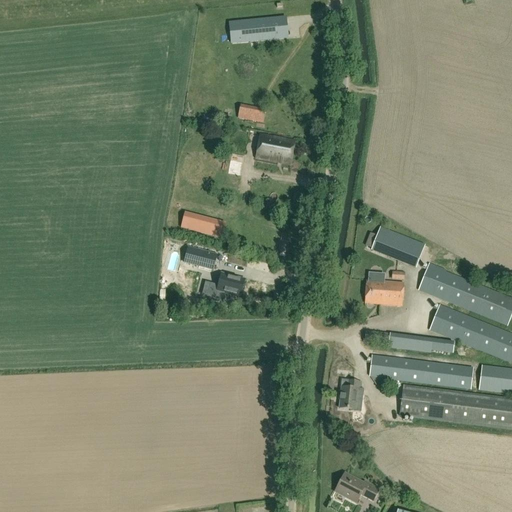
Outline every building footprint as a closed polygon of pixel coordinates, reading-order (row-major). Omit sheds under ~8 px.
[(282,14),(285,33),(308,29),(304,10),(282,14)] [(278,19),(237,23),(239,43),(250,42),(250,40),(259,39),(259,41),(280,39),(278,19)] [(254,121),(256,110),(241,107),(239,119),(254,121)] [(265,112),(265,127),(293,128),(294,113),(265,112)] [(230,140),(232,143),(235,144),(239,141),(239,138),(237,135),(234,135),(230,137),(230,140)] [(255,159),(290,166),(295,142),(260,135),(255,159)] [(241,177),(244,157),(238,156),(231,154),(227,174),(241,177)] [(212,159),(210,166),(218,168),(220,162),(212,159)] [(380,254),(389,232),(380,229),(372,251),(380,254)] [(424,246),(398,236),(389,258),(415,269),(424,246)] [(217,256),(188,249),(184,263),(213,271),(217,256)] [(394,273),(408,274),(409,266),(395,264),(394,273)] [(511,315),(511,300),(428,267),(418,290),(508,326),(511,315)] [(247,281),(221,275),(218,286),(213,285),(210,298),(222,300),(223,293),(242,298),(247,281)] [(403,284),(366,282),(365,304),(402,307),(403,284)] [(511,336),(439,307),(430,330),(511,363),(511,336)] [(432,341),(366,332),(364,342),(388,345),(388,348),(430,354),(432,341)] [(431,351),(453,354),(454,342),(432,340),(431,351)] [(369,377),(370,377),(379,389),(391,391),(391,380),(470,390),(473,370),(372,357),(369,377)] [(511,370),(482,367),(479,390),(511,394),(511,370)] [(362,390),(364,381),(354,380),(353,389),(341,387),(338,410),(364,413),(366,390),(362,390)] [(399,418),(511,431),(511,400),(403,387),(399,418)] [(364,484),(345,474),(339,484),(341,485),(336,494),(337,494),(338,492),(346,496),(344,498),(356,504),(360,496),(373,502),(379,490),(365,482),(364,484)]
